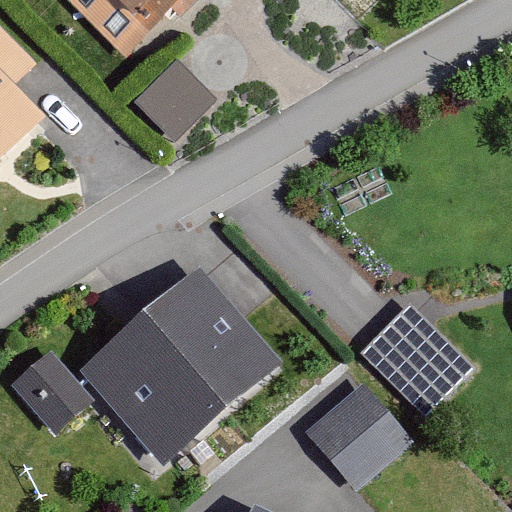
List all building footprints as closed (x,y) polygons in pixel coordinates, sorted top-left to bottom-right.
[(72,0),(121,47),(167,0),(72,0)] [(0,17),(0,157),(40,115),(4,70),(29,46),(0,17)] [(219,108),(177,69),(136,111),(178,151),(219,108)] [(293,362),(197,255),(71,343),(163,459),(293,362)] [(480,356),(408,290),(355,340),(427,411),(480,356)] [(60,427),(96,394),(52,346),(16,378),(60,427)] [(305,427),(357,488),(416,437),(364,377),(305,427)] [(292,511),(250,493),(241,511),(292,511)]
